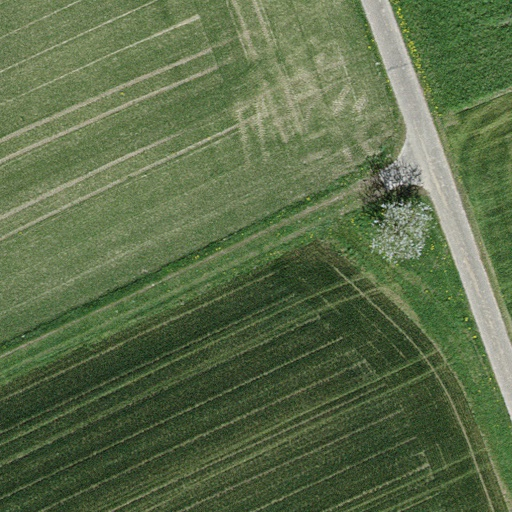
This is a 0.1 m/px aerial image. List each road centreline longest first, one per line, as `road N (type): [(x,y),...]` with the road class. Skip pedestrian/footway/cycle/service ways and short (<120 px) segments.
road 1 (track): [(442,180),(0,388)]
road 2 (track): [(376,0),(511,372)]
